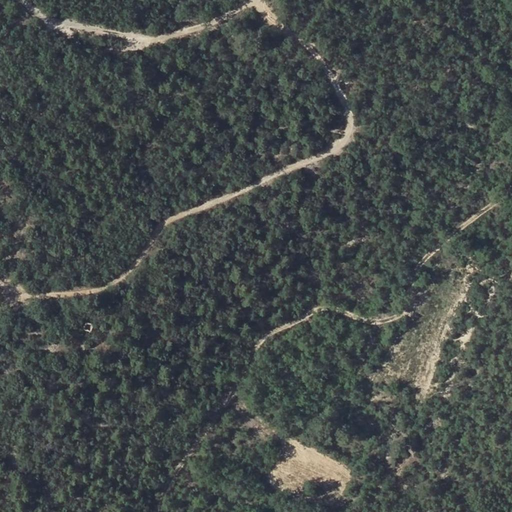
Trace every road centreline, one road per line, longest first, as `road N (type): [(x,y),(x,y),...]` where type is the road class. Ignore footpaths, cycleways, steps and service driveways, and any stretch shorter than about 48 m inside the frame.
road 1 (track): [(0,293),(68,292),(115,277),(167,222),(341,140),(343,106),(332,82),(254,0)]
road 2 (track): [(511,186),(414,267),(390,319),(366,324),(308,310),(256,332),(149,511)]
road 3 (track): [(16,0),(58,32),(108,45),(172,37),(246,0)]
